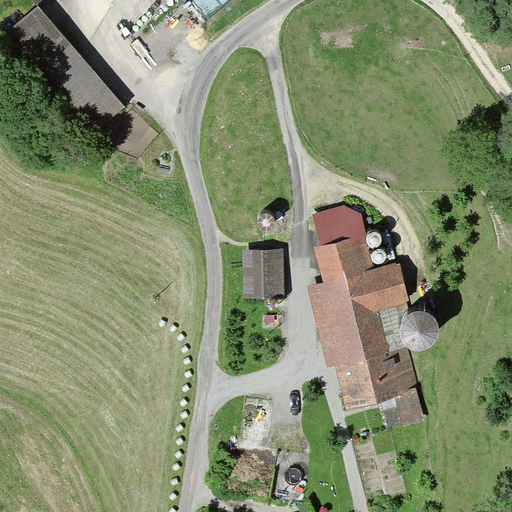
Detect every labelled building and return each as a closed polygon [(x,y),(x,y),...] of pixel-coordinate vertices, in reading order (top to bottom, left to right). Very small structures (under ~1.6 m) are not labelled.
[(53,26),(53,25),(36,6),(5,32),(91,131),(120,105),(108,90),(68,45),(69,44),(53,26)] [(373,403),(377,402),(376,398),(380,397),(387,425),(420,416),(412,388),(413,388),(395,314),(409,306),(398,264),(372,271),(357,213),(345,206),(312,215),(320,245),(319,245),(329,283),(321,285),(328,315),(315,318),(327,363),(339,360),(347,393),(340,395),(343,407),(372,399),(373,403)] [(264,228),(267,227),(270,225),(272,222),(272,219),(272,216),(270,213),(267,211),(264,210),(260,211),(258,213),(256,216),(255,219),(256,222),(258,225),(261,227),(264,228)] [(373,229),(370,229),(367,230),(365,233),(364,236),(365,239),(366,241),(369,243),(371,244),(374,243),(377,242),(379,239),(379,237),(379,234),(378,231),(375,230),(373,229)] [(379,246),(376,246),(373,247),(371,248),(369,251),(369,254),(370,257),(372,259),(374,260),(377,261),(380,260),(382,258),(384,256),(384,253),(383,250),(381,248),(379,246)] [(276,252),(244,253),(245,295),(278,294),(276,252)] [(274,298),(270,297),(267,298),(265,302),(267,306),(271,307),(274,306),(276,302),(274,298)] [(428,337),(428,336),(433,331),(434,325),(434,317),(430,311),(425,307),(418,305),(412,306),(406,309),(401,314),(399,321),(400,328),(403,334),(408,338),(415,340),(422,340),(428,337)]
